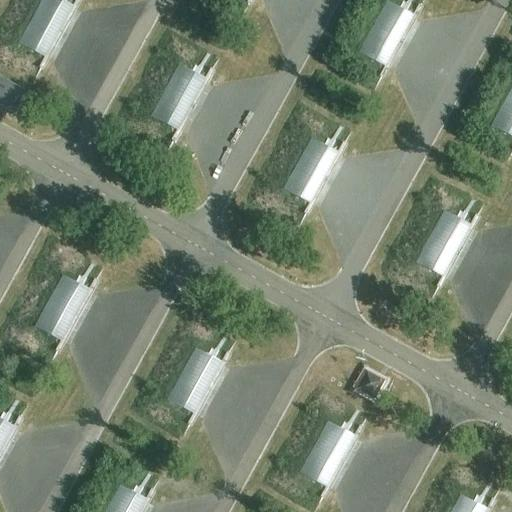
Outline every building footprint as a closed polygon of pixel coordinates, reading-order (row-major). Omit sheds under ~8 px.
[(72,12),(51,0),(43,0),(17,48),(44,63),(72,12)] [(412,19),(385,4),(356,56),(383,71),(412,19)] [(204,84),(177,69),(149,121),(176,135),(204,84)] [(26,96),(0,81),(0,109),(14,117),(26,96)] [(511,86),(489,129),(511,141),(511,86)] [(336,157),(309,142),(281,193),(308,208),(336,157)] [(469,229),(442,214),(413,266),(440,281),(469,229)] [(89,294),(62,279),(33,331),(60,345),(89,294)] [(221,367),(194,352),(166,403),(193,418),(221,367)] [(385,383),(365,373),(354,394),(374,404),(385,383)] [(0,455),(13,431),(0,423),(0,455)] [(353,439),(326,424),(298,476),(325,491),(353,439)] [(141,511),(146,504),(119,489),(105,511),(141,511)] [(485,511),(460,498),(452,511),(485,511)]
